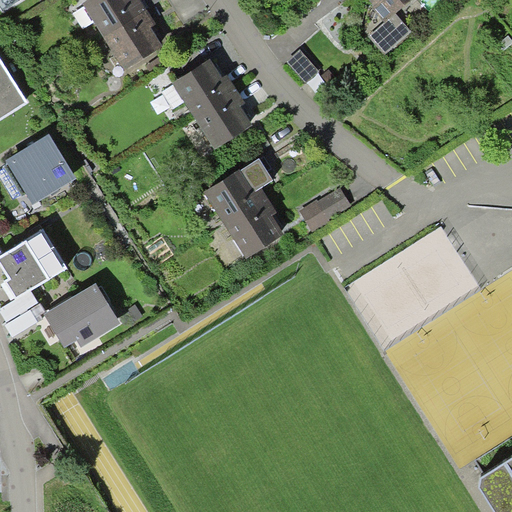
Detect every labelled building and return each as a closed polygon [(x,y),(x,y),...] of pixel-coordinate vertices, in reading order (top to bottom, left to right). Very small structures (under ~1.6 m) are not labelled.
[(20,0),(0,0),(0,8),(2,11),(20,0)] [(87,0),(82,3),(104,37),(147,10),(140,0),(87,0)] [(371,6),(385,22),(395,12),(409,0),(369,0),(373,4),(371,6)] [(156,24),(147,10),(104,37),(125,71),(163,47),(151,27),(156,24)] [(411,31),(395,12),(385,22),(369,35),(386,54),(411,31)] [(319,72),(300,50),(286,62),(305,84),(319,72)] [(166,63),(161,55),(146,65),(151,73),(166,63)] [(0,119),(28,102),(0,58),(0,119)] [(173,83),(194,116),(237,89),(227,75),(223,78),(211,59),(173,83)] [(246,103),(237,89),(194,116),(215,149),(253,125),(241,106),(246,103)] [(76,178),(49,134),(5,160),(32,204),(76,178)] [(204,191),(225,225),(268,198),(261,187),(273,180),(259,158),(241,170),(240,168),(204,191)] [(352,207),(340,187),(318,200),(317,198),(298,210),(312,232),(330,221),(330,220),(352,207)] [(277,212),(268,198),(225,225),(246,257),(284,233),(272,215),(277,212)] [(44,229),(0,255),(0,264),(8,277),(4,280),(16,299),(31,290),(68,267),(44,229)] [(121,323),(96,282),(44,314),(65,347),(77,340),(81,347),(121,323)] [(39,304),(31,290),(16,299),(0,308),(0,311),(7,324),(39,304)] [(7,324),(5,325),(13,337),(43,319),(41,315),(45,312),(40,304),(39,304),(7,324)] [(511,511),(511,456),(479,477),(478,489),(493,511),(511,511)]
